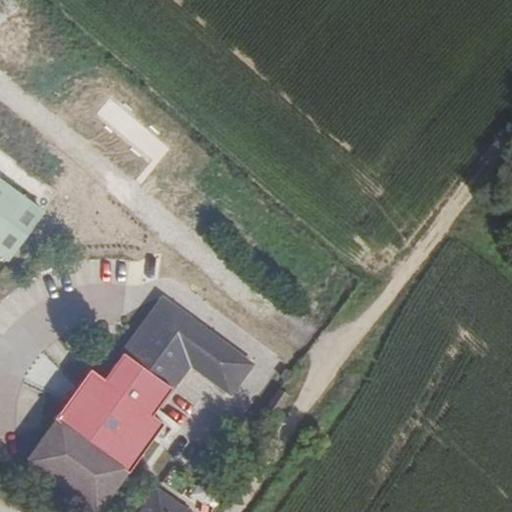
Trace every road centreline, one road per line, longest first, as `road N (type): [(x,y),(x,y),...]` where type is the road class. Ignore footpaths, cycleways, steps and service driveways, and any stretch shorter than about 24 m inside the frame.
road 1 (track): [(511,136),(342,351)]
road 2 (unknown): [(0,364),(40,335),(151,296),(177,301),(236,341)]
road 3 (residential): [(342,351),(227,511)]
